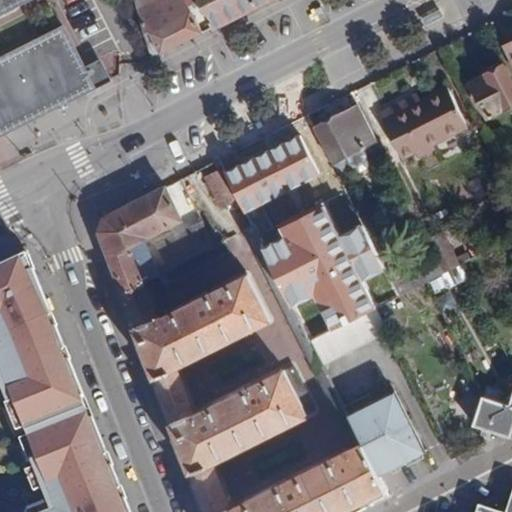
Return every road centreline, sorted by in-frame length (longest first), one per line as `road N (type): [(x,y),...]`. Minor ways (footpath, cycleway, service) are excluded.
road 1 (tertiary): [(403,0),(38,184)]
road 2 (residential): [(164,511),(38,184)]
road 3 (residential): [(511,456),(404,511)]
